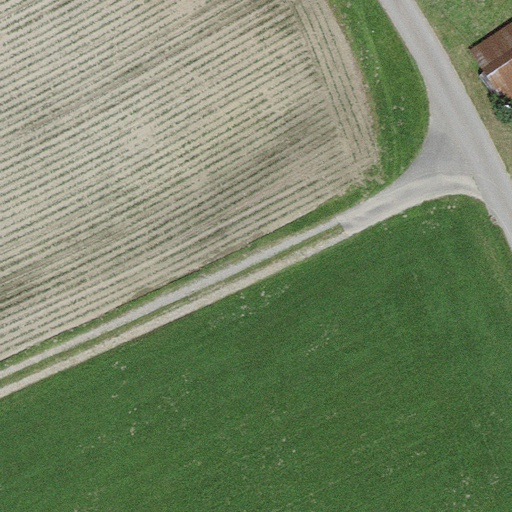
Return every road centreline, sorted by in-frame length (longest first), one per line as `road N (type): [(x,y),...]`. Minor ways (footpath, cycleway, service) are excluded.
road 1 (track): [(478,154),(0,377)]
road 2 (unclassified): [(390,0),(456,103),(511,232)]
